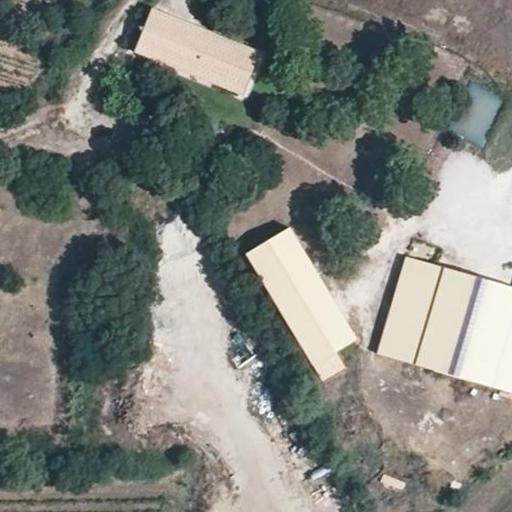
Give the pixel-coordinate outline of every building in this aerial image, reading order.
[(256,53),(149,10),(134,47),(241,90),(256,53)] [(446,128),(481,148),(507,103),(473,83),(446,128)] [(52,259),(54,226),(16,224),(15,240),(14,257),(52,259)] [(297,228),(252,251),(312,365),(356,342),(297,228)] [(511,289),(408,262),(382,358),(511,392),(511,289)]
